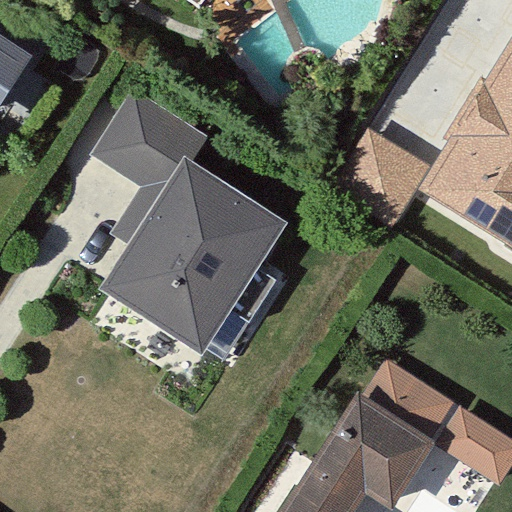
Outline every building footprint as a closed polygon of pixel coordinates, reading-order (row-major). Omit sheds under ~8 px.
[(511,27),(502,23),(431,152),(373,120),(339,183),(411,222),(413,219),(511,273),(511,27)] [(0,122),(41,58),(0,32),(0,122)] [(98,161),(157,198),(100,287),(198,349),(281,219),(201,168),(216,144),(140,96),(98,161)] [(392,351),(284,511),(387,511),(463,399),(392,351)] [(511,468),(511,433),(469,406),(448,438),(507,476),(511,468)]
